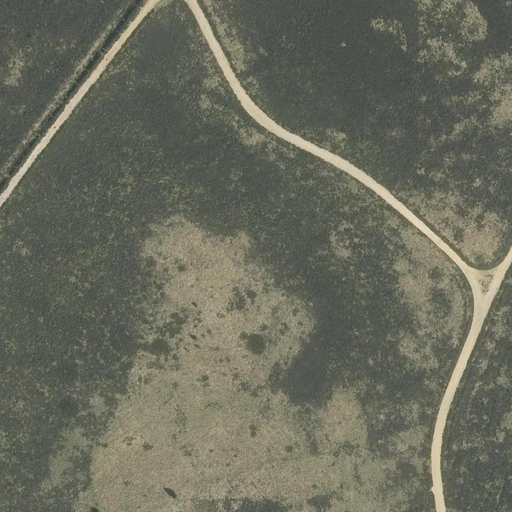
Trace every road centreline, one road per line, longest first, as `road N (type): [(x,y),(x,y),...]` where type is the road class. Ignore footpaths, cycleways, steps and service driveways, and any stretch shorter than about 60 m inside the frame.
road 1 (track): [(192,0),(249,108),(384,196),(465,270),(484,300),(440,420),(440,511)]
road 2 (track): [(0,202),(154,0)]
